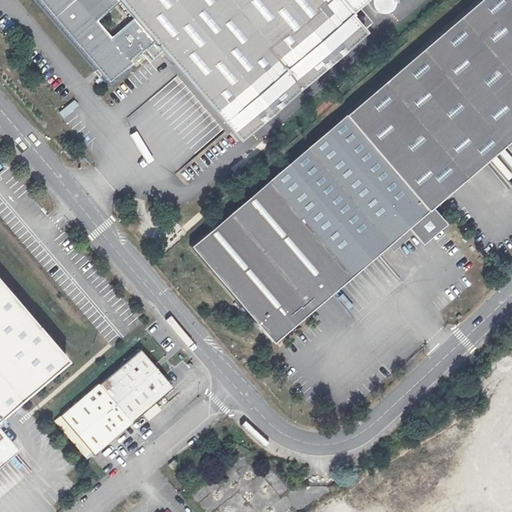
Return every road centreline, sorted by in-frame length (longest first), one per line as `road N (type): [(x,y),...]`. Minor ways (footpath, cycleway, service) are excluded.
road 1 (unclassified): [(77,201),(264,422),(315,444),(369,434),(511,299)]
road 2 (unknown): [(0,179),(117,316)]
